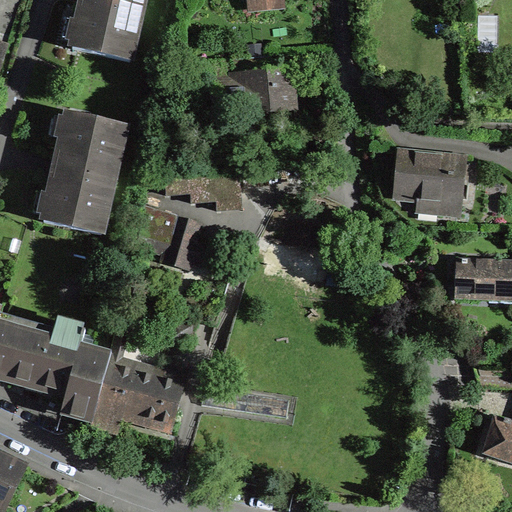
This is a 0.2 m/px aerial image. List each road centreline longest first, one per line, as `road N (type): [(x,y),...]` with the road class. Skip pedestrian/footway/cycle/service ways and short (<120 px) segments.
road 1 (residential): [(345,115),(349,195),(426,345),(441,396),(438,511)]
road 2 (residential): [(0,423),(211,511)]
road 3 (residential): [(345,115),(511,124)]
road 4 (unknown): [(47,0),(0,143)]
